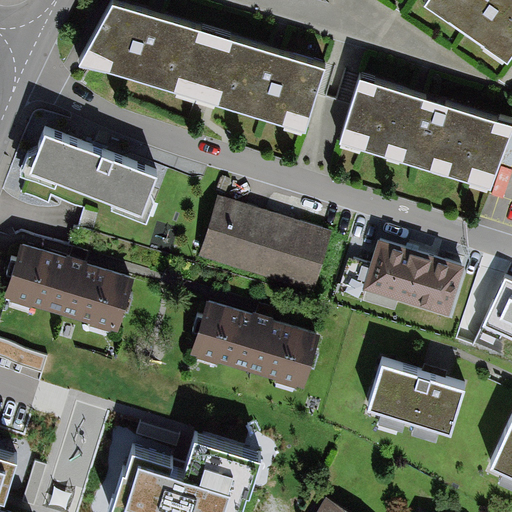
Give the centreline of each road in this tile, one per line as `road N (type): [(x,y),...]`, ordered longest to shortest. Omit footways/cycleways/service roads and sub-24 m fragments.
road 1 (residential): [(24,59),(83,105),(152,134),(511,247)]
road 2 (unknown): [(135,511),(156,435),(151,402),(41,366),(27,365),(0,383)]
